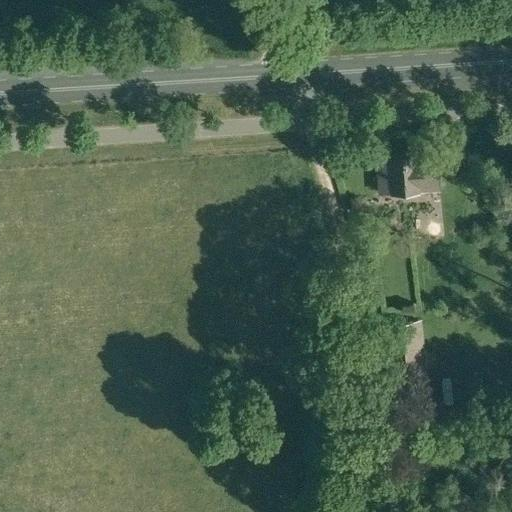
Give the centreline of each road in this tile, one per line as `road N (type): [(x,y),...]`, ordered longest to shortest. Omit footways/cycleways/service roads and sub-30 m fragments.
road 1 (track): [(311,123),(360,311),(360,405),(347,511)]
road 2 (unclassified): [(0,143),(311,123)]
road 3 (primary): [(0,88),(283,68)]
road 4 (primary): [(283,68),(511,57)]
road 5 (unclassified): [(311,123),(511,115)]
